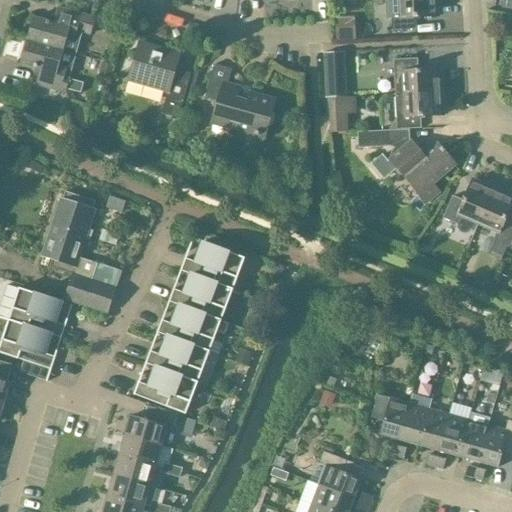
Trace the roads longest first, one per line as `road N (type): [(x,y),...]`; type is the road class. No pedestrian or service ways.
road 1 (residential): [(8,511),(39,394),(89,404),(175,206)]
road 2 (residential): [(313,52),(120,0)]
road 3 (residential): [(511,509),(411,486),(387,511)]
